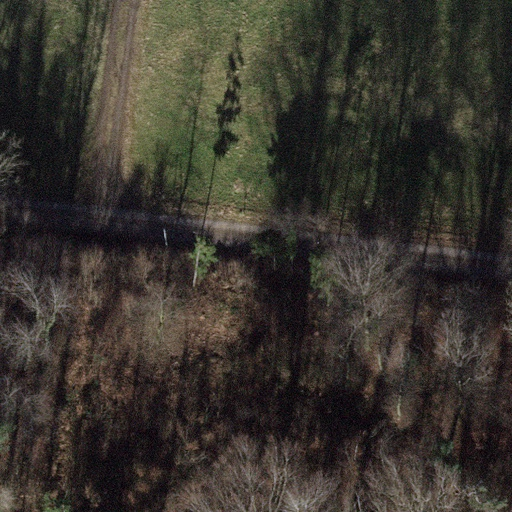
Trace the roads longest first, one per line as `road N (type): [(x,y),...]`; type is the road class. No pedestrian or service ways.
road 1 (track): [(102,219),(511,268)]
road 2 (track): [(132,0),(102,219)]
